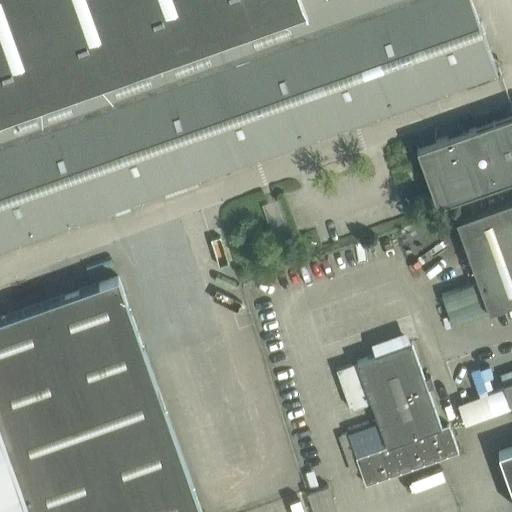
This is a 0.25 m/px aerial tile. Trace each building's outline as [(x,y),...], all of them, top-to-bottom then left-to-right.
[(0,0),(0,511),(201,511),(118,275),(0,317),(0,243),(497,68),(472,0),(0,0)] [(511,114),(417,147),(437,205),(511,178),(511,114)] [(511,199),(455,219),(477,281),(442,293),(452,323),(511,301),(511,199)] [(441,426),(427,387),(410,342),(336,368),(351,408),(370,401),(378,421),(348,432),(357,456),(356,456),(365,483),(458,450),(448,424),(441,426)] [(511,380),(502,384),(503,387),(458,403),(465,424),(511,407),(511,380)] [(511,447),(498,452),(511,491),(511,447)] [(335,504),(327,481),(307,489),(315,511),(335,504)]
